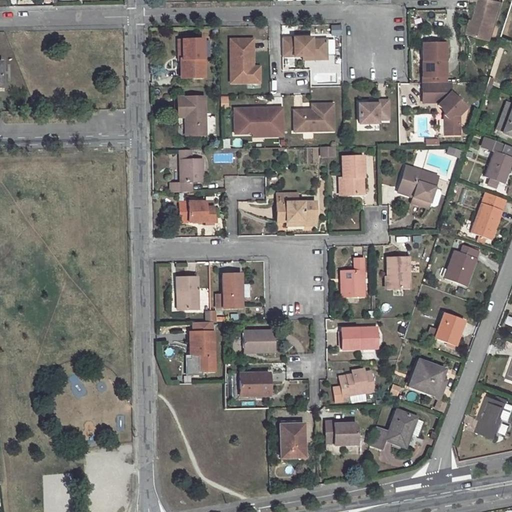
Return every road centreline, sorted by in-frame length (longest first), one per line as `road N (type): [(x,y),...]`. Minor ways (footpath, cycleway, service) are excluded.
road 1 (residential): [(144,511),(140,249)]
road 2 (residential): [(511,259),(442,444),(443,496)]
road 3 (residential): [(317,245),(315,408)]
road 4 (residential): [(139,138),(0,141)]
road 5 (residential): [(137,15),(276,13)]
road 6 (residential): [(0,16),(137,15)]
road 7 (residential): [(139,138),(137,15)]
